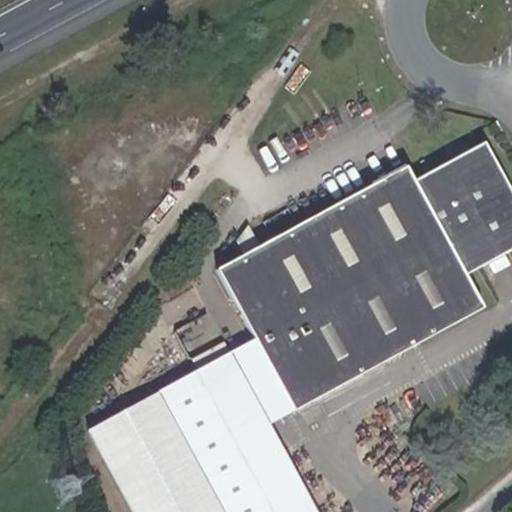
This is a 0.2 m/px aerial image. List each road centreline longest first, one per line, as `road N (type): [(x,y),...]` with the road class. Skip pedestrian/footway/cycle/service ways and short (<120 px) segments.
road 1 (unknown): [(511,308),(290,429)]
road 2 (track): [(181,0),(0,100)]
